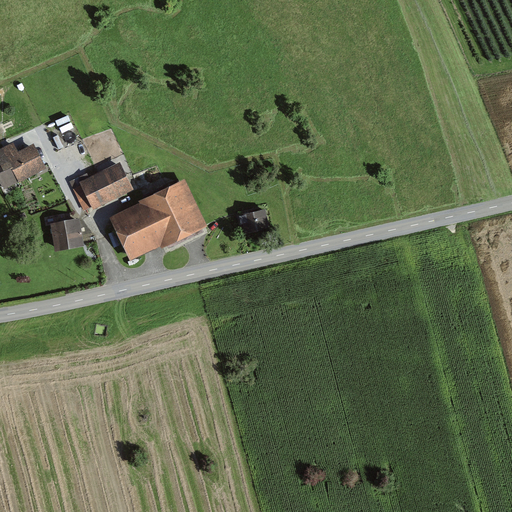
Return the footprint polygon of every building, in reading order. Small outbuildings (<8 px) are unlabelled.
[(13,147),(0,152),(0,184),(3,191),(44,171),(32,147),(16,154),(13,147)] [(118,166),(74,188),(86,214),(131,192),(118,166)] [(140,206),(109,220),(129,262),(206,227),(185,181),(139,202),(140,206)] [(265,210),(241,215),(245,234),(269,229),(265,210)] [(79,219),(50,225),(55,253),(84,248),(79,219)]
